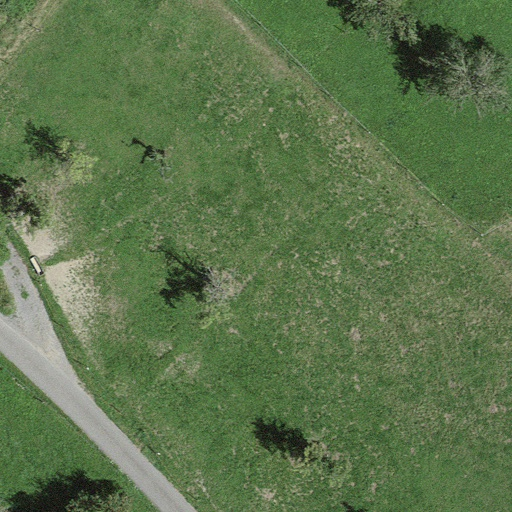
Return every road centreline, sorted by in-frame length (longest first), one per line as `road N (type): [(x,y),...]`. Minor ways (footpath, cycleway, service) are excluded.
road 1 (unclassified): [(182,511),(0,337)]
road 2 (track): [(0,238),(27,276),(67,399)]
